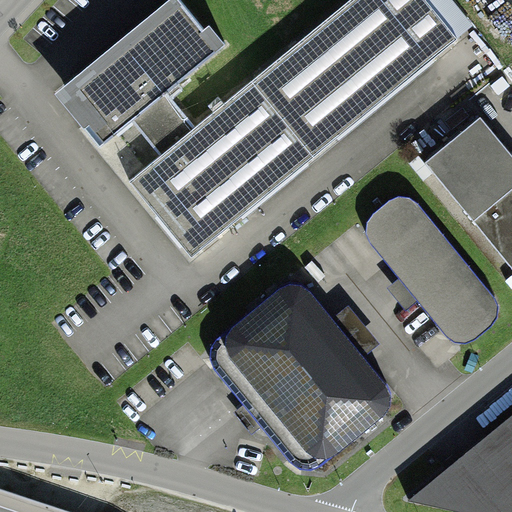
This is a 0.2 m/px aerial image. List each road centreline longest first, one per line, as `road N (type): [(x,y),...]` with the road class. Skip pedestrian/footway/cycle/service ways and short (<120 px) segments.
road 1 (unclassified): [(294,511),(98,457),(0,441)]
road 2 (residential): [(511,360),(388,461),(350,511)]
